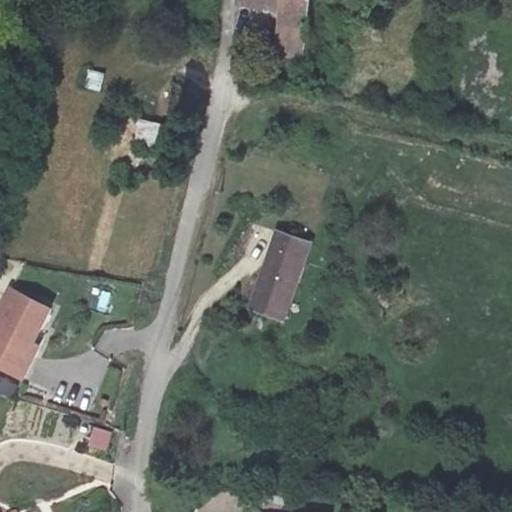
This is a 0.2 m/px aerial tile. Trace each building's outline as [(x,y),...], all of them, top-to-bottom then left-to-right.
[(233,0),(229,21),(275,29),(279,0),(233,0)] [(279,0),(275,29),(274,75),(305,78),(307,0),(279,0)] [(88,69),(84,88),(101,91),(105,73),(88,69)] [(138,117),(132,140),(158,147),(164,124),(138,117)] [(309,254),(270,241),(246,319),(283,332),(309,254)] [(53,319),(12,300),(0,326),(0,374),(21,385),(53,319)] [(110,449),(111,429),(91,427),(89,448),(110,449)]
